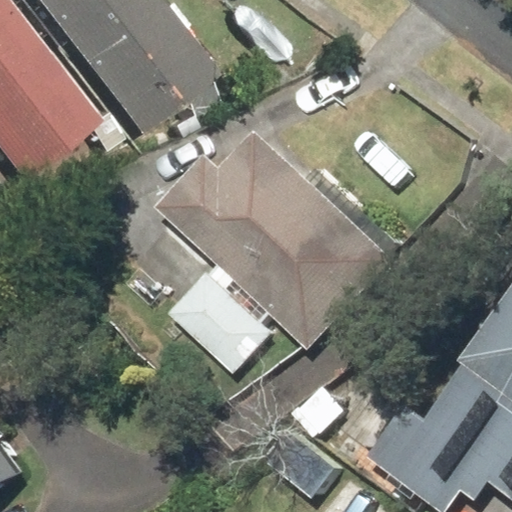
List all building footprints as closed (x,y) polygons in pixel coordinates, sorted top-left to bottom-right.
[(141,0),(19,0),(127,135),(202,76),(141,0)] [(0,14),(0,173),(8,184),(85,124),(0,14)] [(208,163),(158,211),(216,272),(168,318),(229,382),(273,340),(263,330),(272,321),(301,351),(405,252),(329,172),(310,191),(257,135),(218,173),(208,163)] [(511,290),(375,470),(429,511),(450,511),(459,501),(471,510),(487,489),(511,508),(511,290)] [(0,491),(20,477),(0,446),(0,491)]
